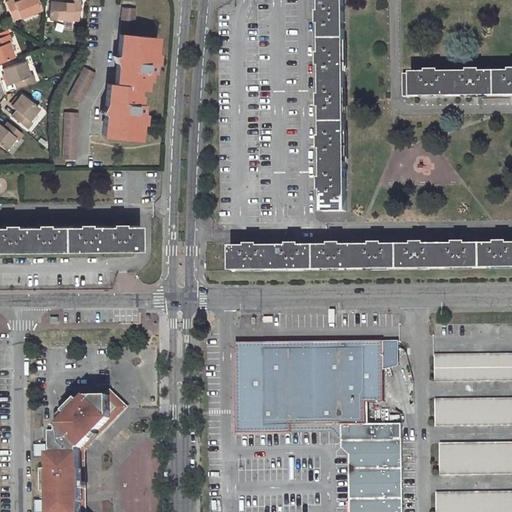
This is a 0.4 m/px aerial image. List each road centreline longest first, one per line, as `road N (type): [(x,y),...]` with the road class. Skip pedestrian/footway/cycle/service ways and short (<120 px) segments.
road 1 (unclassified): [(511,294),(188,298)]
road 2 (unclassified): [(185,0),(171,299)]
road 3 (unclassified): [(188,298),(202,0)]
road 4 (unclassified): [(188,511),(188,298)]
road 5 (unclassified): [(171,299),(174,511)]
road 6 (residential): [(23,511),(21,300)]
road 7 (unclassified): [(171,299),(21,300)]
